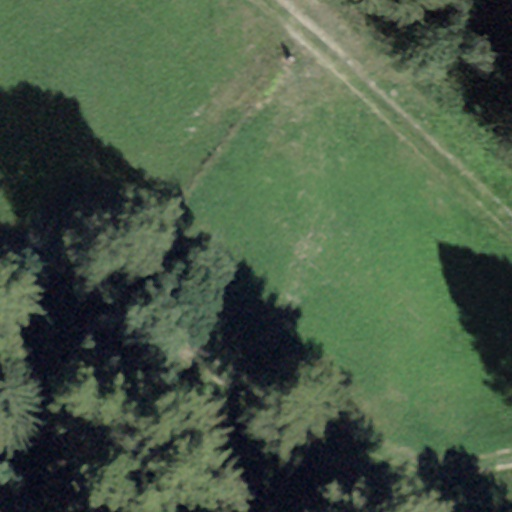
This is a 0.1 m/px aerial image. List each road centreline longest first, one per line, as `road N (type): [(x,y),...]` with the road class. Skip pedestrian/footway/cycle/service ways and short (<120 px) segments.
road 1 (track): [(511,453),(432,468),(138,330),(87,327),(79,373),(162,511)]
road 2 (track): [(511,220),(271,0)]
